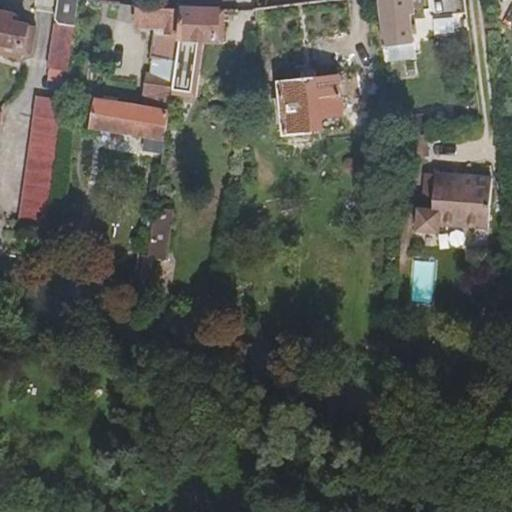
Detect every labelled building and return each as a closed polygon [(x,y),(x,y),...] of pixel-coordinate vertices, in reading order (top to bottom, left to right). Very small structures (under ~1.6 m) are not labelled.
[(76,12),(77,0),(56,0),(50,43),(51,43),(47,71),(48,71),(66,74),(70,46),(73,29),(76,12)] [(377,0),(383,43),(410,42),(406,0),(377,0)] [(180,4),(164,5),(162,11),(158,30),(153,57),(173,59),(180,4)] [(217,5),(180,4),(173,59),(168,91),(189,94),(191,83),(188,83),(195,34),(216,35),(217,5)] [(158,30),(162,11),(148,10),(135,8),(132,27),(158,30)] [(32,56),(37,26),(12,23),(13,14),(0,12),(0,46),(26,49),(25,55),(32,56)] [(434,16),(435,32),(463,30),(462,14),(434,16)] [(25,55),(26,49),(0,46),(0,56),(24,60),(25,55)] [(346,105),(341,65),(285,73),(294,124),(340,118),(338,106),(346,105)] [(66,74),(48,71),(48,84),(65,86),(66,75),(66,74)] [(51,182),(63,102),(35,99),(22,195),(36,190),(43,186),(51,182)] [(122,122),(131,109),(117,107),(118,102),(103,99),(103,104),(96,103),(93,131),(112,135),(122,122)] [(166,107),(131,109),(122,122),(112,135),(162,135),(166,107)] [(396,123),(398,132),(425,128),(424,112),(406,114),(407,122),(396,123)] [(389,124),(390,133),(398,132),(396,123),(389,124)] [(425,128),(398,132),(401,150),(427,147),(425,128)] [(486,219),(489,169),(460,169),(459,173),(441,172),(440,168),(424,167),(422,202),(417,202),(416,225),(438,226),(438,217),(486,219)] [(170,199),(154,197),(147,246),(163,249),(170,199)] [(421,304),(423,269),(408,268),(406,303),(421,304)]
